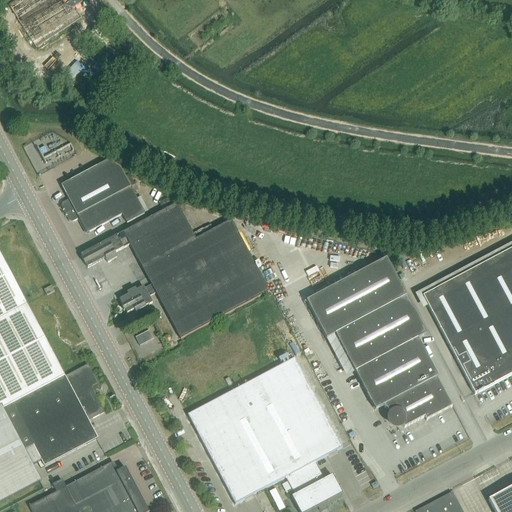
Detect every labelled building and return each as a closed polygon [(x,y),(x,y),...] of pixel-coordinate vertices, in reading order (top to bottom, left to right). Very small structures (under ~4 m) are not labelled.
[(15,0),(7,5),(35,48),(81,18),(76,9),(90,0),(46,0),(45,1),(44,0),(15,0)] [(81,72),(75,65),(62,77),(72,87),(76,84),(73,80),(81,72)] [(127,224),(145,214),(120,168),(108,161),(61,186),(68,200),(62,204),(61,207),(69,222),(72,223),(79,219),(87,234),(122,215),(127,224)] [(176,205),(81,256),(87,269),(105,259),(107,263),(117,258),(114,254),(129,246),(151,286),(144,290),(143,287),(136,291),(135,289),(127,293),(128,296),(119,300),(122,306),(121,307),(124,312),(125,311),(127,315),(135,310),(137,312),(152,304),(149,298),(155,294),(180,340),(269,293),(231,221),(196,240),(176,205)] [(511,250),(423,298),(474,395),(511,375),(511,250)] [(0,503),(41,482),(32,466),(41,461),(44,467),(97,439),(88,422),(104,413),(92,390),(93,387),(98,384),(98,383),(97,384),(87,365),(65,377),(27,306),(0,254),(0,503)] [(386,260),(306,302),(326,340),(335,335),(359,381),(375,411),(383,407),(390,414),(389,415),(388,417),(387,419),(387,421),(387,423),(388,425),(389,427),(390,428),(392,429),(394,430),(396,431),(398,431),(400,430),(402,429),(403,428),(404,429),(424,418),(425,418),(426,422),(452,408),(450,404),(437,379),(437,378),(417,340),(426,335),(386,260)] [(54,292),(51,287),(44,291),(47,296),(54,292)] [(140,347),(153,340),(149,331),(135,338),(140,347)] [(327,503),(342,495),(332,476),(324,481),(314,463),(342,448),(294,359),(188,416),(235,505),(285,479),(294,496),(291,498),(298,511),(309,511),(318,508),(319,511),(321,511),(330,508),(327,503)] [(184,404),(204,394),(198,381),(178,391),(184,404)] [(125,469),(116,474),(111,464),(65,488),(29,507),(31,511),(148,511),(135,488),(135,487),(134,487),(133,487),(130,483),(132,482),(125,469)] [(511,511),(511,488),(488,501),(493,511),(461,511),(452,493),(451,494),(416,511),(511,511)]
